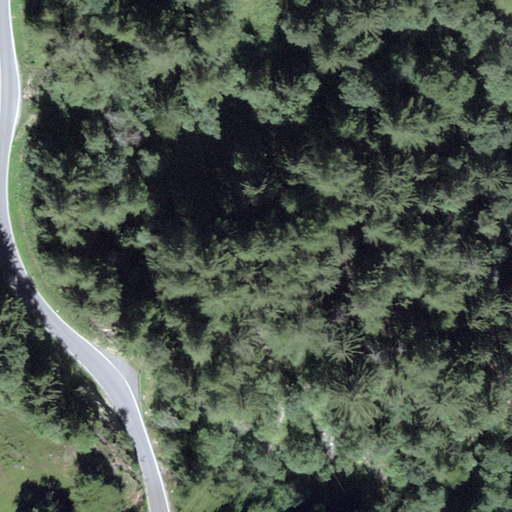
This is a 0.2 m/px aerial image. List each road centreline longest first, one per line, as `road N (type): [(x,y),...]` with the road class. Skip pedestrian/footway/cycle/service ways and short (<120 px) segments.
road 1 (tertiary): [(161,511),(122,399),(22,288),(0,216)]
road 2 (tertiary): [(0,167),(8,96),(0,15)]
